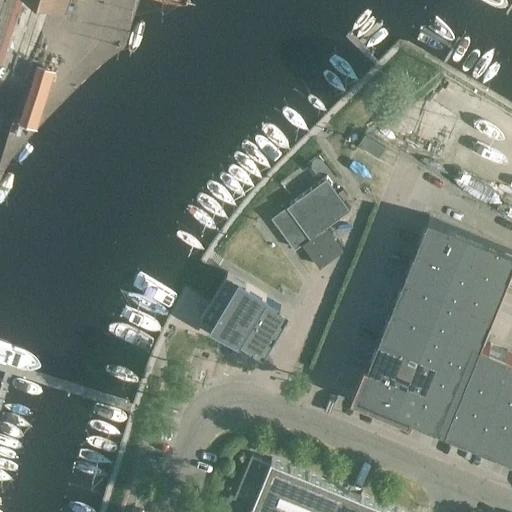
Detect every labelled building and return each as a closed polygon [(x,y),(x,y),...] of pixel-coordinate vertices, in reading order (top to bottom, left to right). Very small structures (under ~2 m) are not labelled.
[(35,0),(37,1),(50,5),(66,10),(68,0),(35,0)] [(385,145),(365,132),(359,143),(379,155),(385,145)] [(295,247),(303,241),(320,265),(344,248),(327,224),(350,207),(327,175),(280,210),(285,218),(278,223),(295,247)] [(477,269),(489,239),(429,214),(417,244),(477,269)] [(495,311),(511,268),(511,248),(489,239),(477,269),(465,298),(495,311)] [(477,269),(417,244),(405,274),(465,298),(477,269)] [(291,310),(228,271),(224,277),(210,301),(200,316),(242,342),(264,355),(291,310)] [(453,328),(465,298),(405,274),(393,303),(453,328)] [(470,370),(482,341),(495,311),(465,298),(453,328),(440,357),(470,370)] [(440,357),(453,328),(393,303),(380,333),(440,357)] [(428,387),(440,357),(380,333),(368,362),(428,387)] [(495,398),(511,355),(511,352),(482,341),(470,370),(464,385),(495,398)] [(511,405),(511,355),(495,398),(511,405)] [(464,385),(470,370),(440,357),(428,387),(416,417),(446,429),(464,385)] [(416,417),(428,387),(368,362),(356,392),(416,417)] [(477,442),(495,398),(464,385),(446,429),(477,442)] [(477,442),(506,454),(511,440),(511,405),(495,398),(477,442)] [(251,454),(235,494),(231,492),(227,501),(231,503),(227,511),(404,511),(360,494),(357,503),(343,497),(347,488),(271,457),(270,462),(251,454)]
